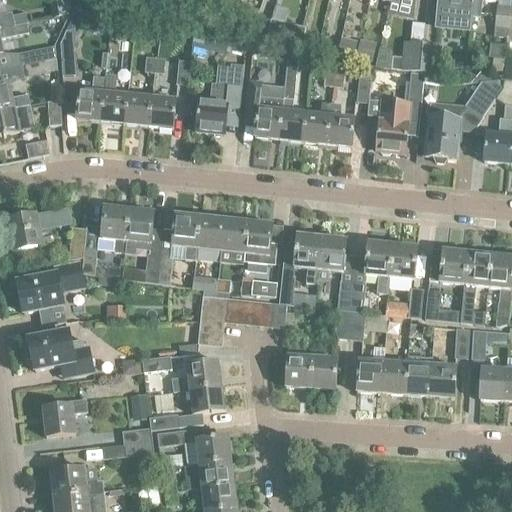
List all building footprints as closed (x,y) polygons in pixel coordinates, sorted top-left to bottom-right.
[(438,0),(436,14),(459,17),(472,18),(473,2),(473,0),(438,0)] [(473,0),(473,2),(472,18),(481,19),(482,3),(498,5),(498,0),(473,0)] [(498,5),(494,39),(507,40),(511,6),(498,5)] [(0,33),(28,27),(25,17),(12,20),(12,16),(0,18),(0,33)] [(284,19),(283,24),(296,27),(297,22),(284,19)] [(296,27),(283,24),(271,22),(268,34),(303,41),(304,38),(306,30),(296,27)] [(118,24),(116,37),(132,39),(134,26),(118,24)] [(28,27),(0,33),(0,56),(3,56),(0,42),(29,36),(28,27)] [(66,34),(61,47),(74,46),(77,46),(76,32),(74,33),(67,33),(66,34)] [(303,41),(268,34),(266,45),(300,54),(301,52),(303,41)] [(304,38),(303,41),(301,52),(317,56),(320,42),(304,38)] [(358,43),(342,40),(338,58),(354,62),(358,43)] [(320,43),(320,42),(317,56),(329,58),(332,46),(320,43)] [(377,46),(362,42),(357,61),(373,64),(377,46)] [(229,45),(226,54),(245,59),(246,49),(229,45)] [(74,46),(61,47),(63,80),(77,79),(74,46)] [(421,73),(423,48),(411,46),(408,72),(421,73)] [(495,46),(493,60),(505,61),(506,47),(495,46)] [(425,49),(422,73),(426,73),(428,73),(426,85),(438,87),(439,74),(441,51),(435,50),(425,49)] [(380,50),(375,70),(384,71),(389,52),(380,50)] [(45,51),(20,57),(22,69),(46,64),(48,63),(45,51)] [(409,60),(394,59),(392,72),(408,73),(409,60)] [(154,76),(156,61),(146,60),(145,75),(154,76)] [(156,61),(154,76),(164,77),(166,62),(156,61)] [(493,61),(492,73),(503,74),(505,62),(493,61)] [(177,87),(189,88),(191,64),(179,63),(177,87)] [(46,64),(22,69),(25,81),(49,76),(46,64)] [(213,88),(211,107),(200,106),(199,119),(197,135),(225,138),(228,109),(227,109),(229,90),(242,91),(244,68),(231,67),(230,72),(219,71),(217,88),(213,88)] [(373,69),(361,68),(358,107),(369,108),(370,104),(373,69)] [(287,69),(286,85),(296,85),(297,70),(287,69)] [(481,85),(492,84),(494,82),(482,72),(471,86),(481,85)] [(334,75),(326,74),(325,74),(324,89),(333,90),(334,75)] [(345,76),(334,75),(333,90),(343,91),(345,76)] [(392,154),(405,156),(406,138),(419,139),(424,85),(425,78),(411,77),(408,105),(383,103),(383,105),(370,104),(369,108),(368,119),(379,120),(376,153),(380,153),(382,156),(389,157),(392,154)] [(104,97),(101,125),(125,127),(128,99),(115,98),(117,79),(106,78),(106,81),(104,97)] [(93,79),(92,95),(80,94),(77,122),(101,125),(104,97),(106,81),(93,79)] [(248,83),(244,129),(256,130),(255,141),(280,143),(283,115),(284,103),(259,100),(260,85),(248,83)] [(500,121),(499,137),(487,136),(484,164),(510,166),(511,141),(511,84),(504,83),(503,90),(496,102),(505,108),(504,121),(500,121)] [(502,91),(495,84),(492,84),(481,85),(467,108),(484,120),(502,91)] [(11,87),(0,89),(0,114),(31,108),(29,98),(14,101),(11,87)] [(152,102),(128,99),(125,127),(149,130),(152,102)] [(285,101),(284,103),(283,115),(280,143),(305,145),(307,117),(294,116),(296,102),(285,101)] [(152,102),(149,130),(173,132),(176,104),(152,102)] [(60,104),(48,105),(39,107),(40,111),(48,109),(49,130),(60,130),(60,104)] [(187,105),(186,117),(199,119),(200,106),(196,106),(187,105)] [(307,117),(305,145),(328,147),(332,106),(322,105),(320,118),(307,117)] [(429,119),(427,134),(425,158),(434,158),(436,165),(443,165),(447,160),(456,161),(460,122),(467,108),(434,105),(432,119),(429,119)] [(332,106),(328,147),(353,150),(356,122),(340,120),(342,108),(332,106)] [(31,108),(0,114),(0,139),(36,132),(31,108)] [(280,166),(292,163),(289,149),(277,152),(280,166)] [(106,210),(103,242),(115,243),(114,252),(114,255),(125,257),(130,212),(106,210)] [(130,212),(125,257),(136,258),(137,252),(150,253),(149,258),(146,285),(159,286),(162,259),(165,233),(154,232),(152,232),(154,215),(130,212)] [(52,214),(38,217),(8,223),(15,256),(45,250),(41,232),(55,229),(52,214)] [(165,233),(162,259),(159,286),(171,287),(173,261),(172,260),(173,249),(186,251),(185,263),(196,264),(197,252),(201,252),(204,220),(177,217),(176,234),(165,233)] [(204,220),(201,252),(224,254),(227,222),(204,220)] [(227,222),(224,254),(246,257),(248,257),(251,225),(227,222)] [(246,257),(245,267),(276,270),(278,248),(273,247),(273,246),(274,229),(275,227),(251,225),(248,257),(246,257)] [(84,261),(83,274),(84,277),(95,279),(97,254),(99,242),(99,240),(102,241),(103,230),(87,228),(87,232),(85,249),(84,261)] [(72,231),(69,264),(84,261),(85,249),(87,232),(72,231)] [(320,274),(323,242),(299,240),(296,272),(307,273),(306,286),(317,287),(319,274),(320,274)] [(347,244),(323,242),(320,274),(344,276),(347,244)] [(368,260),(366,279),(378,280),(377,296),(388,297),(389,281),(391,281),(394,249),(369,247),(368,260)] [(394,249),(391,281),(416,284),(419,251),(394,249)] [(430,271),(429,286),(441,287),(464,289),(467,256),(444,254),(444,256),(442,272),(430,271)] [(467,256),(464,289),(465,289),(476,290),(490,291),(492,259),(468,257),(467,256)] [(511,260),(492,259),(490,291),(500,292),(501,292),(500,305),(499,305),(497,322),(509,323),(511,296),(511,260)] [(57,277),(18,285),(24,317),(39,314),(42,331),(67,326),(61,297),(86,292),(84,277),(83,274),(81,265),(55,270),(57,277)] [(282,278),(279,307),(287,308),(292,308),(295,279),(282,278)] [(201,293),(202,280),(195,279),(194,292),(201,293)] [(221,282),(220,295),(229,296),(231,283),(221,282)] [(354,285),(340,284),(337,313),(340,314),(352,315),(354,285)] [(278,287),(253,285),(252,299),(276,301),(278,287)] [(366,286),(354,285),(352,315),(353,315),(363,316),(366,286)] [(464,289),(461,327),(473,328),(474,317),(474,315),(476,290),(465,289),(464,289)] [(408,321),(413,321),(421,322),(424,292),(411,291),(408,321)] [(428,296),(425,325),(438,326),(439,315),(441,297),(428,296)] [(203,299),(200,326),(202,326),(202,324),(224,325),(227,301),(203,299)] [(227,301),(224,325),(236,327),(239,303),(227,301)] [(251,304),(239,303),(236,327),(248,328),(251,304)] [(263,305),(251,304),(248,328),(260,329),(263,305)] [(275,307),(263,305),(260,329),(272,330),(275,307)] [(279,307),(275,307),(272,330),(284,332),(287,308),(279,307)] [(127,309),(114,309),(114,324),(127,324),(127,309)] [(352,315),(340,314),(337,341),(351,343),(353,315),(352,315)] [(363,316),(353,315),(351,343),(363,344),(365,325),(365,323),(366,317),(366,316),(363,316)] [(365,323),(365,325),(388,327),(389,319),(366,317),(365,323)] [(202,326),(200,326),(198,347),(222,349),(224,325),(202,324),(202,326)] [(412,340),(413,327),(398,325),(397,338),(412,340)] [(413,327),(412,340),(422,341),(423,328),(413,327)] [(30,346),(25,347),(28,363),(33,362),(35,375),(68,368),(71,382),(94,377),(89,348),(84,349),(83,343),(71,345),(68,333),(29,341),(30,346)] [(455,361),(468,362),(470,333),(457,333),(455,361)] [(487,334),(474,333),(472,362),(485,363),(487,334)] [(374,351),(373,364),(360,363),(358,396),(383,397),(385,364),(386,351),(374,351)] [(289,358),(287,391),(311,392),(313,360),(289,358)] [(171,359),(143,363),(142,363),(144,376),(173,372),(171,359)] [(313,360),(311,392),(335,394),(338,362),(323,361),(313,360)] [(408,366),(406,399),(408,399),(430,400),(432,367),(433,362),(422,361),(421,367),(408,366)] [(142,363),(142,362),(123,365),(124,378),(144,375),(142,363)] [(188,381),(172,383),(174,395),(190,393),(223,389),(220,364),(187,368),(188,381)] [(385,364),(383,397),(406,399),(408,366),(385,364)] [(432,367),(430,400),(432,400),(456,402),(458,369),(432,367)] [(505,406),(507,372),(482,371),(480,404),(505,406)] [(223,389),(190,393),(193,418),(196,417),(203,416),(226,413),(223,389)] [(147,397),(131,399),(132,410),(148,408),(147,397)] [(58,411),(45,413),(48,442),(78,438),(76,417),(88,416),(86,403),(57,406),(58,409),(58,411)] [(178,418),(150,422),(152,434),(194,429),(193,418),(178,419),(178,418)] [(151,434),(150,431),(122,434),(124,449),(152,445),(151,434)] [(186,434),(170,436),(171,449),(187,447),(186,434)] [(171,449),(170,436),(157,437),(159,450),(171,449)] [(202,468),(234,464),(231,439),(199,443),(202,468)] [(154,457),(152,445),(124,449),(125,460),(154,457)] [(170,458),(165,459),(162,459),(162,460),(163,471),(172,470),(170,458)] [(237,488),(234,464),(202,468),(205,491),(237,488)] [(174,471),(161,473),(162,483),(165,483),(176,482),(174,471)] [(87,473),(53,476),(56,501),(105,495),(104,484),(89,486),(87,473)] [(164,496),(177,495),(176,482),(165,483),(162,483),(164,496)] [(237,488),(205,491),(207,511),(234,511),(239,511),(237,488)] [(106,511),(105,495),(56,501),(56,511),(106,511)] [(177,495),(164,496),(166,509),(179,507),(177,495)] [(160,511),(160,503),(149,504),(150,511),(160,511)]
